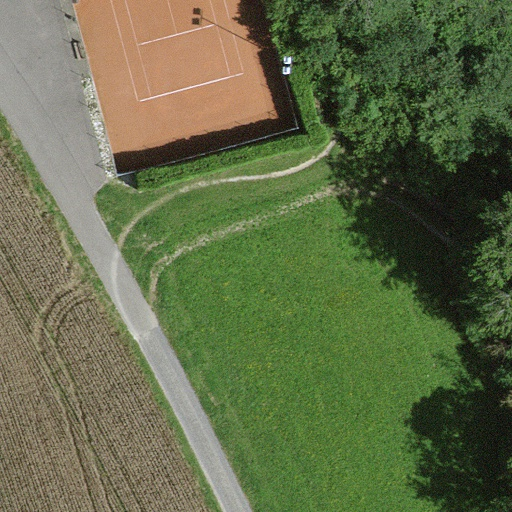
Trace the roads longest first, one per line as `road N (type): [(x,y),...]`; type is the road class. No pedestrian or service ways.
road 1 (track): [(69,192),(167,355),(242,511)]
road 2 (unclassified): [(0,93),(69,192)]
